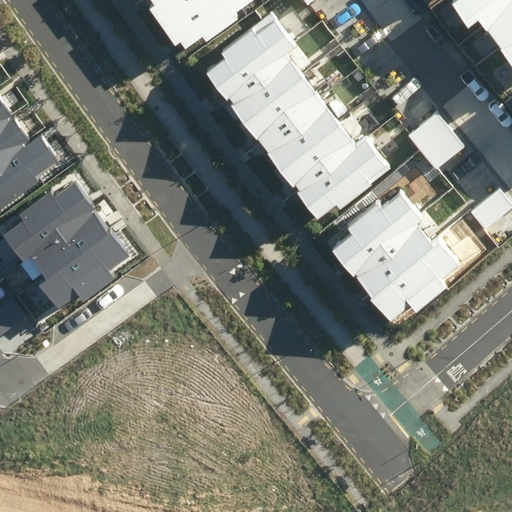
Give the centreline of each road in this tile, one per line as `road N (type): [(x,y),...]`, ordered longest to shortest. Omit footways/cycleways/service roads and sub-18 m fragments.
road 1 (tertiary): [(204,237),(26,0)]
road 2 (tertiary): [(364,435),(204,237)]
road 3 (residential): [(0,388),(204,237)]
road 4 (residential): [(388,0),(511,152)]
road 5 (residential): [(511,310),(364,435)]
